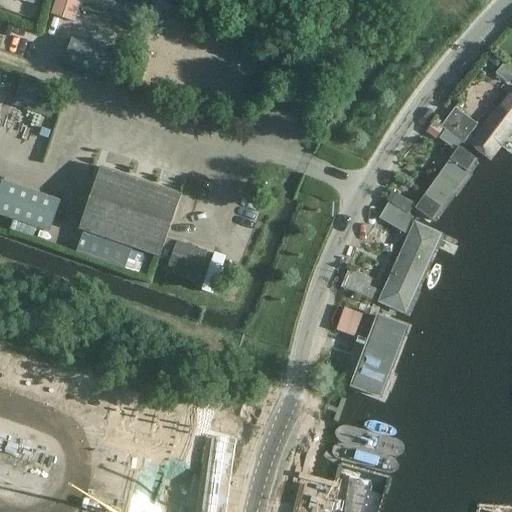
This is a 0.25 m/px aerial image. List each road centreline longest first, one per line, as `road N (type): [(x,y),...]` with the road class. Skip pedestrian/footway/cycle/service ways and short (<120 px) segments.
road 1 (residential): [(297,411),(337,245),(447,70),(511,0)]
road 2 (unknown): [(0,56),(365,194)]
road 3 (motorway): [(321,511),(0,419)]
